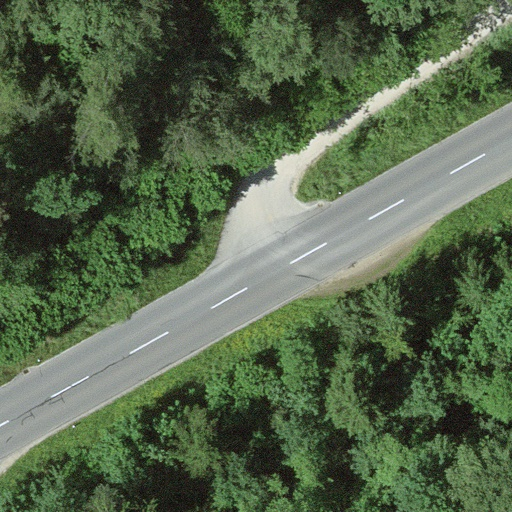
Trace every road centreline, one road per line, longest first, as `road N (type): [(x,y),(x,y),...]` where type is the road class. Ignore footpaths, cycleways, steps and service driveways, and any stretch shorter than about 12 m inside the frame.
road 1 (secondary): [(0,423),(511,142)]
road 2 (track): [(506,0),(275,168),(268,276)]
